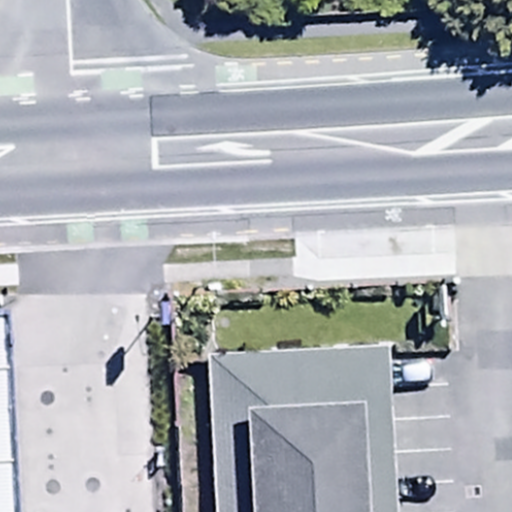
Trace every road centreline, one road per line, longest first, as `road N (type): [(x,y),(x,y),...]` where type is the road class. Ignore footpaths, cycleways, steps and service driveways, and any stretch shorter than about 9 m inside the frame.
road 1 (trunk): [(75,140),(303,129),(413,142),(511,134)]
road 2 (residential): [(69,0),(75,140)]
